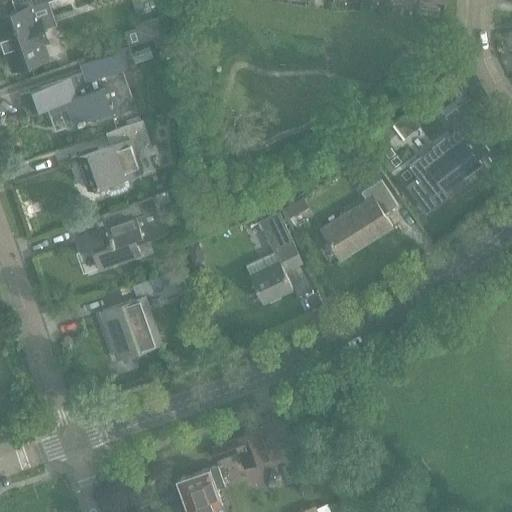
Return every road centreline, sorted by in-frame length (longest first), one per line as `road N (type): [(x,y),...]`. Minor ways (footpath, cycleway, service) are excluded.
road 1 (tertiary): [(72,442),(313,354),(398,308),(511,228)]
road 2 (unclassified): [(72,442),(3,233)]
road 3 (residential): [(511,116),(480,68),(475,0)]
